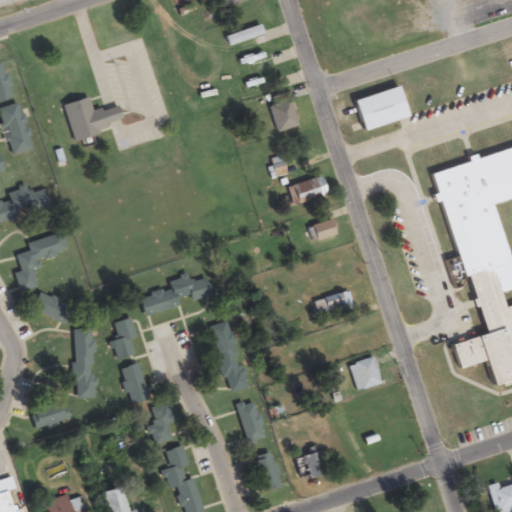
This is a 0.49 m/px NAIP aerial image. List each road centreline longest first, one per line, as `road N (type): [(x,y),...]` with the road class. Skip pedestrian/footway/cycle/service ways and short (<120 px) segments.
road 1 (residential): [(454,511),(286,0)]
road 2 (residential): [(291,511),(511,438)]
road 3 (residential): [(315,86),(511,22)]
